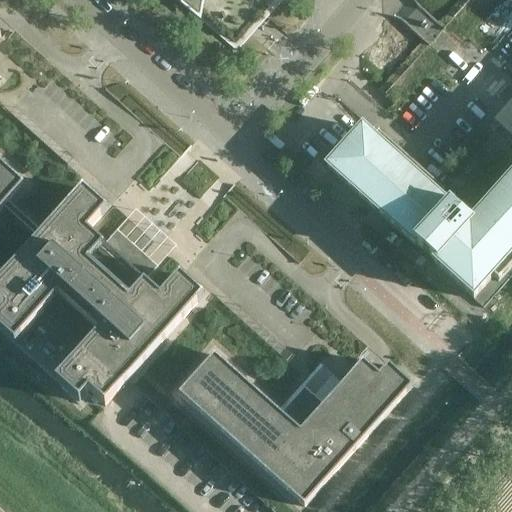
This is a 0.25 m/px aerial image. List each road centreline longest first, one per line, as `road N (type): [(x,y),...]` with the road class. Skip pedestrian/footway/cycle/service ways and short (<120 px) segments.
road 1 (unclassified): [(455,337),(233,138)]
road 2 (unclassified): [(233,138),(81,0)]
road 3 (unclassified): [(233,138),(357,0)]
